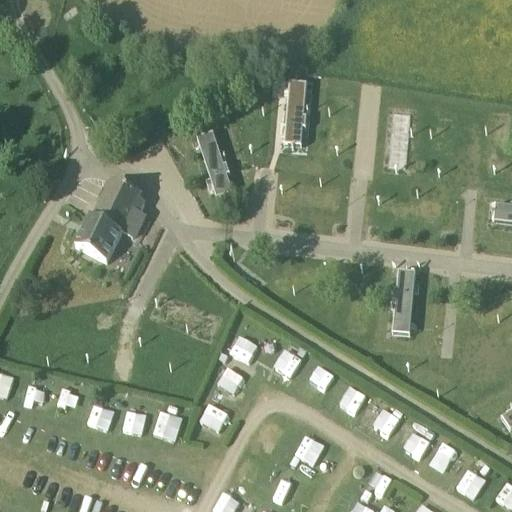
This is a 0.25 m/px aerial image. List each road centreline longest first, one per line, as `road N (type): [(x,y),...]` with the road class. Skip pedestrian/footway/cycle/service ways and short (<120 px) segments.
road 1 (unclassified): [(511,468),(217,288),(183,232),(126,176),(81,153)]
road 2 (unclassified): [(0,302),(81,153)]
road 3 (unclassified): [(81,153),(65,109),(9,20)]
